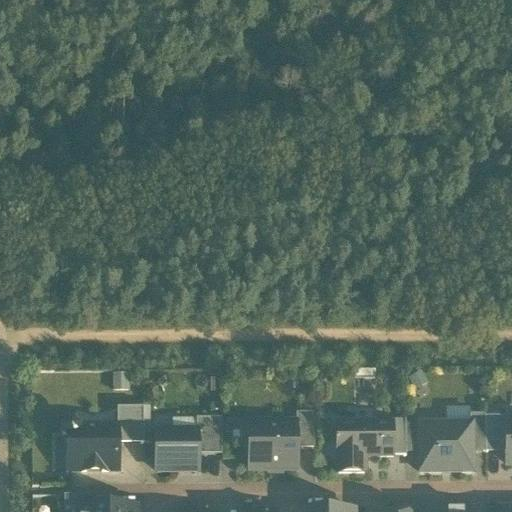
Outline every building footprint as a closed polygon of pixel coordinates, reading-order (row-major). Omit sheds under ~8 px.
[(420,373),(407,381),(413,393),(427,385),(420,373)] [(128,376),(111,376),(111,394),(128,394),(128,376)] [(117,429),(117,446),(143,446),(142,410),(117,410),(117,429)] [(445,427),(469,426),(469,418),(469,410),(445,410),(445,427)] [(296,426),(296,451),(312,451),(312,415),(295,415),(296,426)] [(484,418),(469,418),(469,426),(470,426),(471,454),(485,453),(484,418)] [(485,454),(505,454),(505,426),(504,418),(484,418),(485,453),(485,454)] [(171,421),(171,435),(195,435),(195,421),(171,421)] [(196,435),(197,457),(221,457),(220,421),(195,421),(195,435),(196,435)] [(390,427),(391,459),(405,459),(404,454),(404,430),(404,423),(389,423),(389,427),(390,427)] [(67,442),(67,474),(85,474),(85,470),(101,470),(101,474),(117,474),(117,446),(117,429),(79,430),(74,426),(67,425),(62,430),(63,437),(67,442)] [(296,451),(296,426),(265,426),(265,434),(247,434),(248,472),(296,472),(296,451)] [(419,427),(419,430),(419,454),(419,475),(471,474),(471,454),(470,426),(469,426),(445,427),(419,427)] [(391,459),(390,427),(389,427),(336,427),(337,475),(363,475),(363,459),(391,459)] [(404,454),(419,454),(419,430),(404,430),(404,454)] [(155,436),(155,473),(197,473),(197,457),(196,435),(195,435),(171,435),(155,436)] [(63,511),(79,511),(95,511),(95,498),(63,498),(63,511)]
